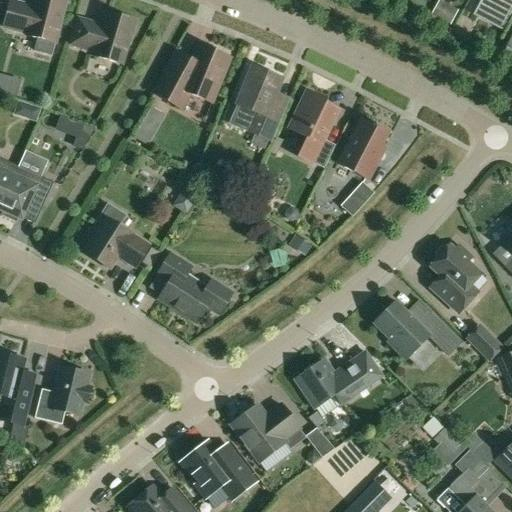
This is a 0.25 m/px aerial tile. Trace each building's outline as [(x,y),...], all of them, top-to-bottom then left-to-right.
[(26,36),(37,39),(34,52),(51,56),(65,1),(60,0),(35,0),(33,10),(26,9),(27,6),(10,2),(3,27),(27,34),(26,36)] [(511,0),(481,0),(481,2),(502,13),(509,0),(511,1),(511,0)] [(78,20),(71,45),(95,52),(94,57),(121,65),(134,22),(107,13),(102,29),(97,28),(97,25),(78,20)] [(211,103),(230,59),(219,54),(220,52),(210,47),(209,50),(196,45),(190,61),(173,53),(153,96),(182,110),(189,94),(211,103)] [(281,80),(252,68),(236,105),(259,114),(251,133),(255,134),(268,140),(270,141),(282,111),(271,106),(281,80)] [(326,101),(306,92),(289,129),(307,138),(298,157),(312,164),(323,169),(334,146),(324,141),(338,111),(324,104),(326,101)] [(388,132),(373,125),(372,126),(362,121),(338,165),(362,178),(368,180),(384,149),(380,147),(388,132)] [(152,138),(139,130),(134,138),(148,146),(152,138)] [(255,134),(251,143),(265,149),(268,140),(255,134)] [(0,207),(18,168),(0,159),(0,207)] [(18,168),(0,207),(0,211),(3,212),(1,215),(15,222),(16,219),(21,221),(30,201),(43,206),(53,183),(18,168)] [(373,190),(362,178),(339,204),(351,215),(373,190)] [(91,242),(84,254),(109,270),(117,256),(136,268),(149,248),(130,236),(131,235),(119,227),(126,216),(107,204),(95,222),(102,226),(98,231),(95,230),(92,231),(89,233),(88,236),(89,240),(91,242)] [(511,232),(502,242),(511,252),(511,261),(505,268),(511,274),(511,232)] [(437,259),(430,267),(440,277),(430,288),(458,314),(477,293),(469,286),(480,275),(467,263),(471,258),(458,247),(454,251),(449,247),(447,249),(442,249),(437,254),(437,259)] [(167,287),(159,299),(196,323),(206,308),(218,316),(232,294),(211,281),(205,290),(177,272),(183,263),(170,254),(156,276),(166,282),(167,287)] [(396,302),(373,325),(389,340),(387,343),(405,361),(428,337),(448,356),(461,343),(420,301),(407,314),(396,302)] [(488,361),(501,348),(479,326),(466,340),(488,361)] [(319,364),(295,381),(314,409),(333,396),(340,406),(351,399),(350,399),(382,377),(365,353),(334,374),(327,364),(321,368),(319,364)] [(0,411),(0,420),(23,426),(35,376),(21,372),(24,361),(0,354),(0,402),(2,403),(0,411)] [(511,354),(499,360),(511,390),(511,354)] [(86,387),(89,375),(60,368),(54,393),(42,390),(34,419),(61,426),(64,413),(79,417),(82,403),(86,404),(90,388),(86,387)] [(306,438),(320,455),(333,447),(315,425),(304,433),(280,400),(266,409),(256,400),(228,422),(259,463),(283,445),(288,451),(306,438)] [(461,447),(444,431),(433,442),(450,458),(461,447)] [(473,433),(462,443),(471,452),(481,442),(473,433)] [(207,443),(181,463),(197,483),(195,485),(205,498),(221,486),(232,500),(255,482),(227,446),(215,455),(207,443)] [(511,445),(498,460),(511,474),(511,445)] [(491,511),(484,504),(493,495),(505,482),(488,465),(476,478),(466,469),(447,489),(436,500),(448,511),(491,511)] [(151,488),(128,508),(131,511),(191,511),(172,489),(160,499),(151,488)] [(381,511),(366,497),(351,511),(381,511)]
